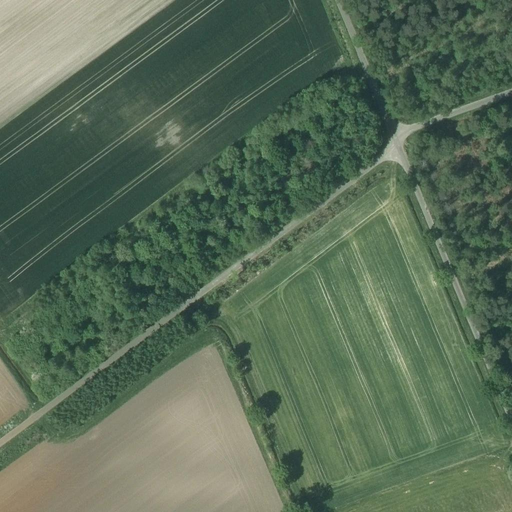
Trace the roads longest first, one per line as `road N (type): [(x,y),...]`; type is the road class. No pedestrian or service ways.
road 1 (unclassified): [(0,436),(397,144)]
road 2 (unclassified): [(397,144),(511,422)]
road 3 (unclassified): [(337,0),(397,144)]
road 4 (unclassified): [(397,144),(511,98)]
